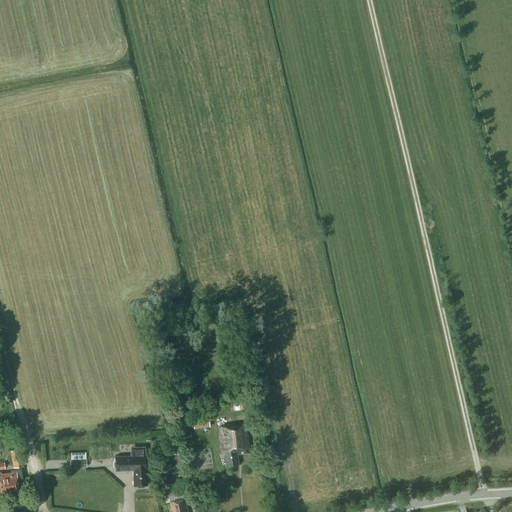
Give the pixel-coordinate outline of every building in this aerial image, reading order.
[(192,411),(193,416),(194,428),(210,426),(208,409),(192,411)] [(237,454),(251,453),(248,424),(219,427),(221,454),(224,454),(226,466),(238,464),(237,454)] [(11,450),(13,468),(24,466),(23,459),(20,459),(19,449),(11,450)] [(86,467),(86,452),(70,452),(70,467),(86,467)] [(115,469),(133,469),(134,485),(146,485),(146,470),(145,454),(115,455),(115,469)] [(18,488),(19,488),(16,471),(1,473),(1,471),(0,471),(0,483),(1,491),(13,489),(14,490),(17,490),(18,488)] [(181,480),(184,493),(192,491),(189,478),(181,480)] [(165,503),(169,502),(184,499),(183,494),(181,495),(180,486),(178,486),(177,483),(165,485),(166,488),(163,489),(165,503)] [(171,511),(187,511),(185,499),(184,499),(169,502),(171,511)]
